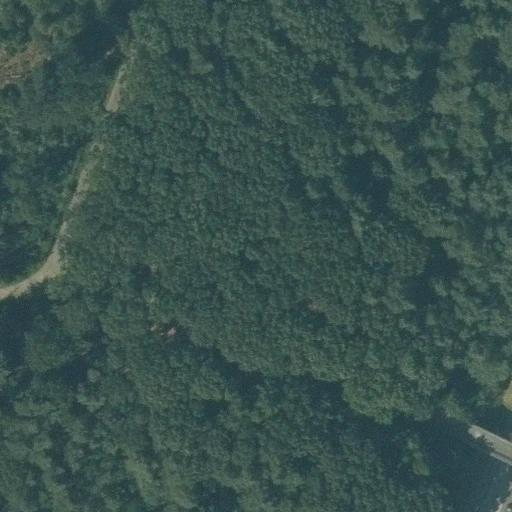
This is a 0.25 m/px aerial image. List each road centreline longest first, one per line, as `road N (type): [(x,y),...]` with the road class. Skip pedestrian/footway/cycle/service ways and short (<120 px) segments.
road 1 (track): [(511,446),(247,324),(140,295),(40,280)]
road 2 (unclassified): [(0,296),(40,280),(65,240),(154,0)]
